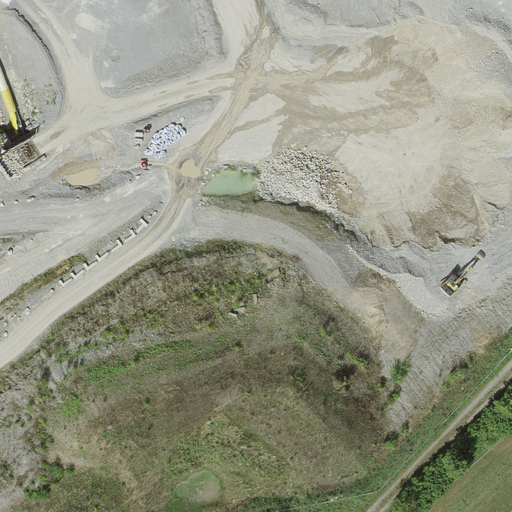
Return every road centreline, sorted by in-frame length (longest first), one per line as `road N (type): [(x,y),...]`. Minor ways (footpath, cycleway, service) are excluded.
road 1 (unknown): [(82,0),(153,153),(150,195),(134,237),(71,286),(0,320)]
road 2 (track): [(511,377),(381,511)]
